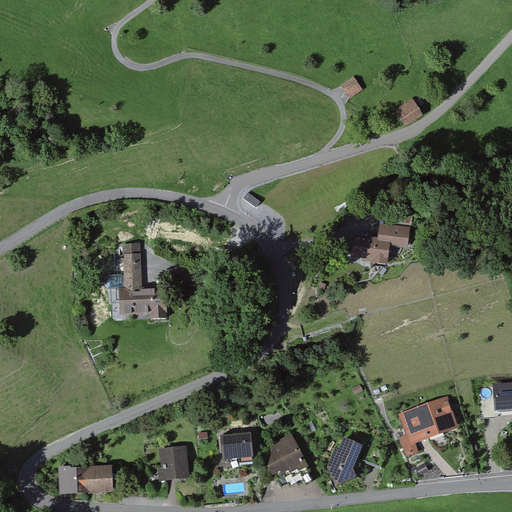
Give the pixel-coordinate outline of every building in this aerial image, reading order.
[(341,89),(351,101),(363,91),(354,79),(341,89)] [(413,102),(395,112),(404,129),(423,118),(413,102)] [(248,193),(243,199),(256,209),(261,204),(248,193)] [(378,226),(377,241),(353,239),(351,262),(386,265),(387,245),(406,247),(408,229),(378,226)] [(111,289),(112,319),(167,318),(166,287),(142,288),(140,245),(123,246),(124,289),(111,289)] [(351,392),(353,397),(362,393),(360,388),(351,392)] [(511,388),(481,390),(483,416),(511,414),(511,388)] [(446,400),(399,416),(406,436),(399,439),(407,457),(418,453),(415,444),(457,430),(446,400)] [(253,435),(219,437),(221,459),(255,456),(253,435)] [(314,483),(291,437),(258,454),(275,486),(281,483),(284,487),(290,484),(291,486),(297,483),(299,486),(305,483),(307,487),(314,483)] [(354,481),(351,470),(362,448),(343,440),(338,452),(334,451),(326,468),(332,487),(354,481)] [(158,450),(160,481),(187,480),(185,449),(158,450)] [(60,470),(61,495),(110,493),(109,468),(60,470)]
